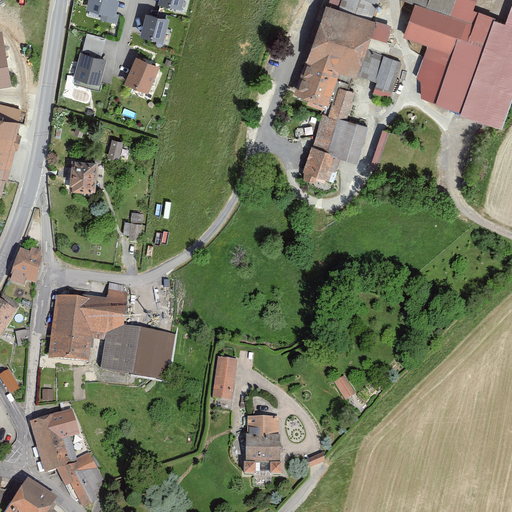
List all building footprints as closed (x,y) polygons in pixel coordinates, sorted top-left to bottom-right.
[(116,0),(90,0),(88,9),(113,16),(116,0)] [(332,0),(331,4),(325,2),(293,94),(324,105),(337,69),(374,82),(372,88),(387,93),(398,61),(366,50),(371,35),(386,41),(391,26),(374,20),(381,0),(332,0)] [(414,0),(416,0),(403,35),(428,44),(417,74),(422,79),(422,93),(498,122),(511,85),(511,5),(506,23),(471,10),(474,0),(414,0)] [(169,17),(147,11),(141,32),(163,38),(169,17)] [(86,31),(83,49),(103,53),(106,35),(86,31)] [(104,57),(83,52),(77,75),(98,80),(104,57)] [(158,64),(137,56),(127,81),(148,89),(158,64)] [(355,91),(339,86),(329,116),(321,113),(302,176),(328,184),(337,154),(354,159),(365,125),(346,119),(355,91)] [(0,192),(22,108),(0,102),(0,192)] [(379,163),(386,127),(379,126),(372,161),(379,163)] [(122,142),(112,140),(108,157),(118,159),(122,142)] [(96,162),(73,159),(70,188),(93,190),(96,162)] [(143,214),(134,213),(132,223),(128,222),(125,238),(139,240),(143,214)] [(41,252),(32,248),(30,254),(20,250),(9,283),(26,288),(27,283),(35,285),(41,252)] [(127,294),(60,286),(50,359),(103,362),(101,371),(170,383),(173,334),(124,326),(127,294)] [(0,335),(14,311),(0,302),(0,335)] [(237,360),(219,358),(214,397),(232,399),(237,360)] [(9,371),(1,375),(11,392),(19,387),(9,371)] [(354,392),(344,376),(335,382),(345,398),(354,392)] [(74,411),(31,423),(45,474),(71,464),(65,441),(81,436),(74,411)] [(278,417),(248,417),(249,459),(279,459),(278,417)] [(76,464),(59,471),(66,488),(71,485),(85,509),(98,502),(94,493),(99,490),(98,486),(105,482),(90,454),(75,460),(76,464)] [(48,511),(55,501),(24,481),(4,511),(48,511)]
